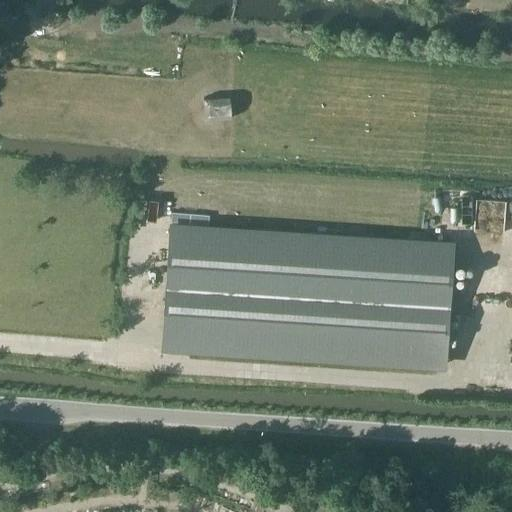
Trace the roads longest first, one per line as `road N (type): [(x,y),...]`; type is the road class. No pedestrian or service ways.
road 1 (track): [(511,386),(146,361),(79,345),(0,340)]
road 2 (unclassified): [(0,404),(511,439)]
